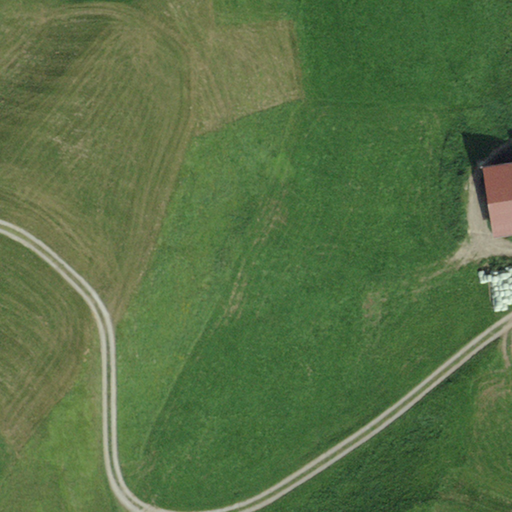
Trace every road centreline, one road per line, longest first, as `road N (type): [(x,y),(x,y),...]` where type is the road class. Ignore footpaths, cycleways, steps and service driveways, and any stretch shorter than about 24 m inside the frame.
road 1 (track): [(0,237),(106,307),(111,481),(149,511)]
road 2 (track): [(239,511),(418,408),(511,334)]
